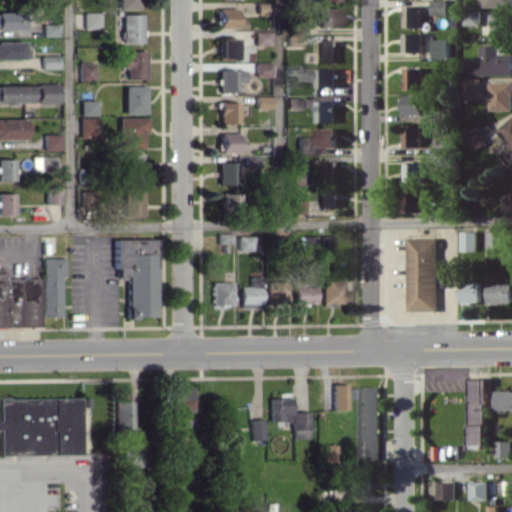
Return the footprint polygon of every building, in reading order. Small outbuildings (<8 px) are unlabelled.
[(137,8),(136,0),(117,0),(118,9),(137,8)] [(448,0),(438,0),(432,0),(432,14),(448,15),(448,0)] [(265,2),(234,2),(234,14),(265,13),(265,2)] [(423,26),(423,5),(404,6),(405,27),(423,26)] [(317,27),(336,27),(336,7),(317,8),(317,27)] [(242,29),(243,20),(234,19),(234,8),(216,8),(216,28),(242,29)] [(463,24),(480,25),(481,10),(464,10),(463,24)] [(0,11),(0,28),(21,28),(20,11),(0,11)] [(98,12),(81,12),(82,28),(99,27),(98,12)] [(511,13),(493,13),(492,39),(511,39),(511,13)] [(140,42),(140,14),(121,14),(120,42),(140,42)] [(286,46),(300,46),(301,23),(286,23),(286,46)] [(57,36),(57,24),(41,24),(41,36),(57,36)] [(268,31),(252,31),(252,44),(268,45),(268,31)] [(424,51),(423,33),(404,33),(404,51),(424,51)] [(233,58),(234,37),(217,37),(216,58),(233,58)] [(450,38),(434,39),(434,58),(451,58),(450,38)] [(0,41),(0,58),(25,58),(25,41),(0,41)] [(511,44),(481,45),(481,58),(468,58),(468,75),(511,74),(511,44)] [(124,78),(143,78),(144,50),(122,50),(122,67),(124,67),(124,78)] [(57,55),(40,55),(40,68),(57,67),(57,55)] [(93,63),(76,62),(76,80),(93,81),(93,63)] [(270,63),(253,62),(253,75),(270,76),(270,63)] [(317,86),(337,86),(336,67),(303,68),(303,80),(317,80),(317,86)] [(405,89),(424,89),(424,67),(405,67),(405,89)] [(216,69),(217,92),(235,91),(235,81),(242,81),(241,69),(216,69)] [(464,97),(481,96),(481,77),(464,77),(464,97)] [(490,110),(511,109),(511,81),(490,82),(490,110)] [(57,83),(37,83),(37,103),(57,103),(57,83)] [(29,85),(0,84),(0,102),(29,102),(29,85)] [(144,113),(143,85),(121,85),(122,113),(144,113)] [(403,114),(423,114),(423,95),(403,95),(403,114)] [(253,108),(269,108),(269,96),(254,96),(253,108)] [(299,97),(285,98),(285,108),(299,107),(299,97)] [(95,115),(94,100),(78,100),(78,115),(95,115)] [(336,122),(335,100),(316,100),(317,122),(336,122)] [(237,102),(217,101),(216,123),(236,123),(237,102)] [(77,117),(78,138),(97,137),(96,117),(77,117)] [(145,117),(116,117),(117,148),(141,148),(141,133),(145,133),(145,117)] [(511,117),(498,130),(511,145),(511,117)] [(0,139),(24,138),(23,118),(0,118),(0,139)] [(422,125),(404,125),(403,146),(422,147),(422,125)] [(318,128),(318,147),(337,147),(337,127),(318,128)] [(236,152),(236,132),(219,132),(218,152),(236,152)] [(42,150),(58,149),(57,133),(41,133),(42,150)] [(313,136),(296,136),(296,154),(313,153),(313,136)] [(122,153),(122,175),(140,175),(139,153),(122,153)] [(54,156),(37,155),(37,170),(54,170),(54,156)] [(257,156),(243,157),(243,167),(257,166),(257,156)] [(0,179),(12,180),(12,158),(0,158),(0,179)] [(337,182),(337,161),(321,160),(321,182),(337,182)] [(234,161),(216,162),(216,184),(235,184),(234,161)] [(405,181),(424,181),(425,162),(406,162),(405,181)] [(288,184),(306,184),(306,169),(288,169),(288,184)] [(58,203),(59,187),(43,186),(43,203),(58,203)] [(140,187),(121,187),(122,216),(141,215),(140,187)] [(337,189),(317,189),(318,207),(338,206),(337,189)] [(76,207),(89,207),(90,191),(77,190),(76,207)] [(422,190),(404,191),(405,211),(422,211),(422,190)] [(0,213),(12,213),(12,193),(0,192),(0,213)] [(236,207),(236,193),(218,192),(217,207),(236,207)] [(294,214),(303,213),(303,200),(293,200),(294,214)] [(477,231),(461,231),(462,251),(478,250),(477,231)] [(489,247),(503,247),(502,231),(488,232),(489,247)] [(230,232),(215,233),(215,243),(230,243),(230,232)] [(252,250),(251,235),(235,235),(235,251),(252,250)] [(313,235),(303,235),(303,250),(313,250),(313,235)] [(409,310),(438,310),(438,237),(408,237),(409,310)] [(153,239),(113,239),(113,277),(124,277),(124,316),(153,316),(153,239)] [(40,316),(58,316),(58,275),(62,275),(62,257),(40,258),(40,316)] [(0,268),(0,326),(37,326),(36,278),(3,278),(3,268),(0,268)] [(292,303),(313,303),(313,275),(300,275),(300,279),(293,279),(292,303)] [(259,307),(258,276),(248,276),(248,285),(238,285),(238,308),(259,307)] [(321,302),(348,302),(348,290),(341,290),(341,280),(321,280),(321,302)] [(210,282),(210,304),(231,303),(230,281),(210,282)] [(462,303),(482,303),(482,282),(463,281),(462,303)] [(511,282),(489,283),(489,302),(511,302),(511,282)] [(265,287),(265,301),(285,302),(286,288),(265,287)] [(488,378),(471,378),(470,444),(487,444),(488,378)] [(352,384),(330,385),(331,409),(346,409),(345,398),(352,398),(352,384)] [(191,386),(172,386),(172,426),(191,426),(191,386)] [(380,386),(359,386),(359,459),(381,459),(380,386)] [(511,408),(511,390),(496,390),(496,409),(511,408)] [(78,397),(0,398),(0,455),(79,454),(78,397)] [(306,438),(306,411),(290,411),(290,397),(267,397),(267,420),(289,420),(289,438),(306,438)] [(129,427),(129,400),(111,400),(111,428),(129,427)] [(248,439),(262,439),(261,418),(247,419),(248,439)] [(511,441),(496,441),(496,456),(511,456),(511,441)] [(333,444),(318,444),(319,462),(334,462),(333,444)] [(122,467),(142,466),(142,448),(121,449),(122,467)] [(344,476),(345,494),(362,494),(361,476),(344,476)] [(456,482),(438,481),(437,498),(455,499),(456,482)] [(470,481),(470,500),(489,499),(489,481),(470,481)]
